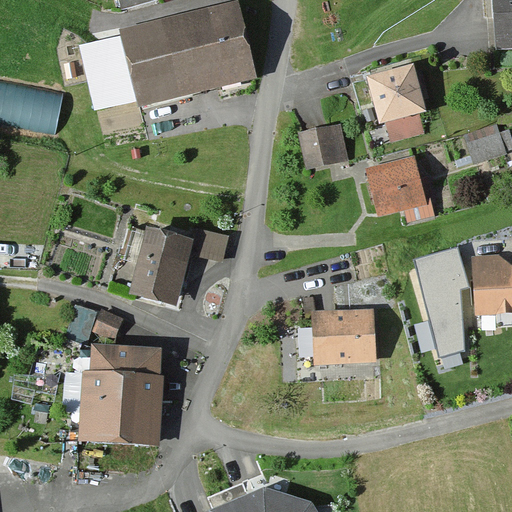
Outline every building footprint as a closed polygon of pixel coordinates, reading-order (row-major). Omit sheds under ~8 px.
[(511,0),(492,0),(493,46),(511,45),(511,0)] [(234,6),(114,33),(132,112),(252,84),(234,6)] [(411,71),(364,85),(377,130),(424,116),(411,71)] [(0,77),(0,117),(57,132),(66,95),(0,77)] [(474,162),(507,152),(497,120),(464,131),(474,162)] [(339,126),(297,137),(308,176),(350,164),(339,126)] [(414,160),(365,173),(377,222),(426,209),(414,160)] [(189,245),(140,232),(123,297),(173,310),(189,245)] [(228,239),(198,232),(192,259),(222,266),(228,239)] [(458,247),(414,259),(439,358),(464,351),(460,290),(469,288),(458,247)] [(499,255),(472,257),(476,314),(511,311),(511,265),(511,266),(499,255)] [(105,306),(93,327),(114,338),(125,316),(105,306)] [(372,312),(308,316),(311,371),(375,367),(372,312)] [(162,352),(84,347),(78,446),(156,451),(162,352)] [(241,492),(263,485),(259,473),(237,481),(241,492)] [(267,491),(218,511),(315,511),(313,508),(267,491)]
